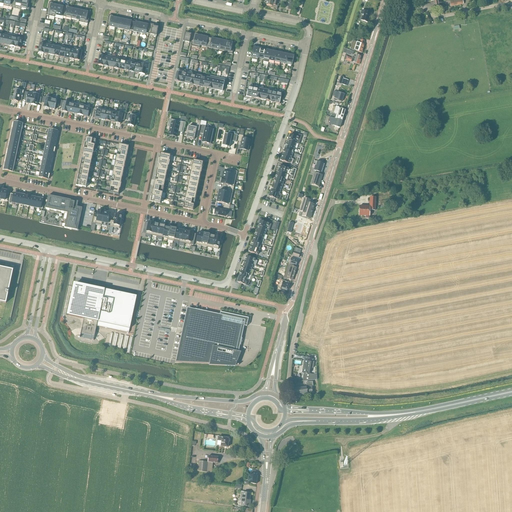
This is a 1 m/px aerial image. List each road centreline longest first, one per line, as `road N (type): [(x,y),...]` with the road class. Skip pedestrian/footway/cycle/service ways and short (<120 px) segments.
road 1 (unclassified): [(275,357),(385,0)]
road 2 (residential): [(216,154),(0,108)]
road 3 (residential): [(0,180),(202,223)]
road 4 (tertiary): [(306,46),(244,235)]
road 5 (track): [(331,198),(337,187),(511,157)]
road 6 (tertiary): [(52,249),(225,285)]
